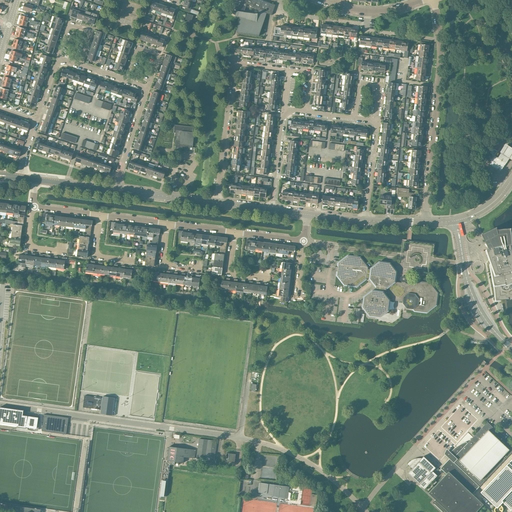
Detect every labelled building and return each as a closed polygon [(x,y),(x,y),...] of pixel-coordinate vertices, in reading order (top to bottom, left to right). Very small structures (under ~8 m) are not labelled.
[(239,22),(237,33),(259,36),(267,14),(272,15),(276,5),(265,1),(262,0),(234,0),(230,12),(236,15),(235,16),(237,17),(239,17),(238,22),(239,22)] [(190,9),(192,4),(185,1),(183,7),(185,8),(185,10),(184,10),(191,13),(192,10),(190,9)] [(37,9),(37,8),(38,5),(28,2),(27,5),(25,4),(23,9),(25,10),(25,12),(28,13),(28,11),(31,12),(32,8),(37,10),(36,12),(40,13),(41,10),(37,9)] [(155,11),(158,4),(152,2),(150,9),(155,11)] [(155,11),(161,13),(164,6),(158,4),(155,11)] [(77,19),(80,9),(72,6),(69,13),(71,14),(71,17),(77,19)] [(161,13),(167,15),(170,8),(164,6),(161,13)] [(170,8),(167,15),(173,17),(172,19),(174,20),(176,13),(174,13),(175,10),(170,8)] [(77,19),(82,21),(85,11),(80,9),(77,19)] [(91,13),(85,11),(82,21),(88,23),(92,12),(91,12),(91,13)] [(92,12),(88,23),(94,25),(95,22),(96,22),(99,15),(92,12)] [(187,14),(185,19),(191,22),(193,16),(187,14)] [(21,16),(20,20),(31,23),(40,25),(41,23),(38,22),(38,23),(31,21),(31,19),(21,16)] [(54,16),(52,22),(62,26),(64,20),(54,16)] [(38,31),(40,25),(31,23),(20,20),(19,25),(26,27),(27,24),(37,27),(36,31),(38,31)] [(60,31),(62,26),(52,22),(50,28),(53,29),(60,31)] [(17,32),(34,37),(34,35),(25,32),(26,30),(18,27),(17,32)] [(53,29),(51,35),(58,37),(60,31),(53,29)] [(97,31),(95,37),(102,39),(104,33),(97,31)] [(145,42),(147,34),(141,32),(139,40),(145,42)] [(145,42),(151,43),(153,36),(147,34),(145,42)] [(51,35),(49,40),(56,43),(58,37),(51,35)] [(151,43),(156,45),(159,38),(153,36),(151,43)] [(95,37),(93,42),(100,45),(102,39),(95,37)] [(159,38),(156,45),(162,47),(163,44),(164,41),(164,40),(159,38)] [(13,43),(27,47),(28,45),(25,44),(26,42),(15,39),(13,43)] [(49,40),(47,46),(54,48),(56,43),(49,40)] [(124,42),(123,46),(130,48),(132,43),(125,40),(124,42)] [(93,42),(91,48),(98,50),(100,45),(93,42)] [(419,51),(428,52),(428,46),(425,45),(426,43),(420,42),(419,51)] [(52,54),(54,48),(47,46),(46,48),(45,47),(44,48),(43,50),(44,51),(52,54)] [(123,46),(121,52),(128,54),(130,48),(123,46)] [(91,48),(89,54),(96,56),(99,57),(101,51),(98,50),(91,48)] [(12,50),(10,55),(25,59),(26,57),(22,56),(23,54),(19,53),(12,50)] [(121,52),(119,57),(126,60),(128,54),(121,52)] [(43,61),(50,64),(52,60),(50,60),(51,58),(42,54),(41,57),(44,58),(43,61)] [(96,56),(89,54),(87,60),(94,62),(96,56)] [(166,54),(164,60),(171,62),(173,56),(166,54)] [(10,55),(9,60),(11,60),(17,62),(17,59),(25,61),(26,62),(26,63),(29,64),(30,61),(27,60),(25,59),(10,55)] [(119,57),(117,63),(125,65),(126,60),(119,57)] [(366,71),(367,63),(361,62),(362,58),(358,58),(357,66),(361,66),(360,69),(363,69),(363,71),(366,71)] [(125,65),(117,63),(115,69),(123,71),(125,65)] [(379,64),(378,73),(382,73),(382,72),(385,72),(385,69),(388,70),(389,66),(379,64)] [(162,65),(160,71),(167,73),(169,68),(162,65)] [(67,78),(69,70),(65,69),(65,70),(63,69),(61,76),(67,78)] [(160,71),(158,77),(165,79),(167,73),(160,71)] [(272,72),(271,80),(280,81),(280,78),(279,77),(279,75),(276,75),(276,73),(272,72)] [(343,72),(343,75),(345,76),(345,79),(353,80),(354,77),(352,77),(353,74),(351,74),(351,73),(343,72)] [(86,77),(84,83),(89,85),(92,77),(88,76),(88,77),(86,77)] [(2,81),(17,85),(18,83),(11,81),(12,79),(4,77),(4,79),(3,79),(2,81)] [(41,87),(43,81),(34,77),(33,81),(36,81),(35,84),(41,87)] [(96,79),(92,77),(89,85),(95,87),(97,80),(95,80),(96,79)] [(158,77),(156,82),(163,85),(165,79),(158,77)] [(105,90),(108,83),(104,81),(104,82),(101,82),(99,88),(105,90)] [(163,85),(156,82),(154,88),(161,91),(163,85)] [(53,92),(61,94),(63,88),(56,86),(55,88),(54,88),(53,92)] [(0,90),(0,92),(15,97),(15,95),(9,93),(9,90),(1,88),(1,90),(0,90)] [(39,94),(40,92),(31,89),(30,92),(32,93),(31,96),(39,98),(40,95),(39,94)] [(122,96),(128,98),(130,90),(127,89),(126,90),(124,89),(122,96)] [(130,90),(128,98),(131,99),(130,102),(136,104),(138,97),(135,96),(136,93),(134,93),(134,91),(130,90)] [(152,93),(150,97),(158,99),(160,100),(162,94),(153,91),(153,93),(152,93)] [(59,100),(61,94),(53,92),(52,95),(53,96),(52,98),(59,100)] [(39,98),(31,96),(29,102),(28,101),(27,104),(34,106),(35,104),(36,104),(36,102),(37,102),(39,98)] [(150,101),(150,103),(156,105),(158,99),(150,97),(149,101),(150,101)] [(248,101),(240,100),(239,106),(240,106),(240,107),(241,107),(241,108),(242,107),(243,107),(246,107),(245,109),(247,109),(248,101)] [(323,101),(314,100),(314,103),(315,103),(315,106),(318,106),(317,109),(325,110),(325,106),(322,106),(323,101)] [(350,104),(342,103),(341,109),(339,109),(338,112),(345,113),(345,110),(348,110),(348,108),(350,108),(350,104)] [(148,108),(146,114),(152,116),(152,117),(155,118),(156,115),(153,114),(154,111),(148,108)] [(48,109),(46,115),(55,118),(56,118),(58,112),(55,111),(48,109)] [(124,109),(123,111),(122,111),(121,111),(120,114),(121,114),(122,115),(130,117),(131,113),(130,113),(131,111),(124,109)] [(119,117),(118,119),(127,122),(127,121),(129,121),(130,117),(122,115),(121,114),(120,114),(119,117)] [(46,115),(45,121),(53,123),(55,118),(46,115)] [(5,123),(11,125),(13,118),(7,116),(5,123)] [(117,122),(116,125),(118,126),(125,128),(127,122),(118,119),(117,122)] [(16,127),(22,129),(25,121),(21,120),(21,121),(19,120),(16,127)] [(28,122),(25,121),(22,129),(28,131),(30,124),(28,124),(28,122)] [(195,127),(174,125),(173,133),(176,133),(174,148),(189,150),(190,147),(192,148),(195,127)] [(49,128),(41,126),(40,129),(41,130),(41,132),(47,134),(49,128)] [(142,126),(140,132),(148,134),(149,134),(150,132),(149,131),(148,130),(148,128),(142,126)] [(112,137),(115,138),(121,140),(123,134),(117,132),(114,131),(112,137)] [(140,132),(138,137),(147,140),(148,137),(149,135),(148,134),(140,132)] [(136,139),(135,143),(146,146),(145,146),(147,140),(138,137),(137,139),(136,139)] [(37,138),(34,147),(37,148),(36,149),(38,149),(38,151),(42,152),(44,144),(39,142),(40,139),(37,138)] [(7,146),(4,145),(2,151),(7,153),(10,147),(10,144),(8,143),(7,146)] [(113,143),(111,149),(118,151),(120,148),(118,147),(119,145),(113,143)] [(141,151),(141,149),(144,149),(145,149),(146,146),(135,143),(134,146),(135,147),(134,149),(141,151)] [(46,152),(48,153),(50,146),(44,144),(42,152),(46,153),(46,152)] [(498,158),(506,162),(508,158),(511,160),(511,159),(511,148),(504,144),(499,152),(501,153),(498,158)] [(21,150),(15,148),(13,156),(17,158),(17,156),(19,157),(21,150)] [(492,148),(487,157),(491,160),(489,164),(500,171),(506,162),(498,158),(494,156),(497,151),(492,148)] [(117,155),(118,151),(111,149),(109,155),(115,157),(116,155),(117,155)] [(73,154),(67,152),(65,159),(68,161),(69,159),(71,160),(73,154)] [(86,158),(83,157),(80,164),(84,166),(84,165),(86,165),(88,159),(89,159),(89,156),(87,155),(86,158)] [(92,167),(98,169),(101,160),(98,159),(97,162),(94,160),(92,167)] [(127,167),(128,167),(130,168),(130,169),(134,170),(136,162),(129,160),(127,167)] [(138,170),(140,171),(142,164),(136,162),(134,170),(137,171),(138,170)] [(106,164),(103,172),(107,173),(107,172),(109,173),(112,166),(106,164)] [(162,171),(159,170),(156,178),(160,179),(161,178),(163,178),(165,170),(163,169),(162,171)] [(408,180),(406,180),(405,187),(409,188),(409,186),(417,187),(417,181),(408,180)] [(279,188),(279,194),(282,194),(281,200),(287,200),(289,192),(289,189),(287,189),(286,191),(283,191),(283,189),(279,188)] [(409,198),(408,208),(415,209),(416,198),(414,197),(414,194),(408,193),(409,189),(397,188),(397,197),(409,198)] [(381,195),(380,204),(387,205),(387,209),(393,209),(395,196),(391,196),(381,195)] [(18,214),(18,217),(24,217),(24,211),(25,211),(26,206),(14,205),(13,214),(18,214)] [(52,225),(53,216),(47,215),(47,214),(43,213),(43,219),(46,219),(45,224),(52,225)] [(59,226),(66,227),(67,217),(60,217),(59,226)] [(80,219),(79,228),(85,229),(85,228),(85,225),(91,226),(92,226),(92,221),(80,219)] [(120,233),(121,224),(114,223),(114,222),(111,222),(110,228),(114,229),(113,233),(120,233)] [(127,234),(133,235),(135,226),(128,225),(127,234)] [(133,235),(134,235),(133,238),(137,238),(137,236),(140,236),(142,227),(135,226),(133,235)] [(496,227),(481,234),(483,239),(487,238),(490,245),(487,246),(489,250),(487,250),(492,265),(491,265),(495,290),(496,300),(509,299),(508,297),(509,297),(510,300),(511,298),(511,268),(511,267),(511,266),(511,256),(511,245),(511,244),(511,241),(511,228),(497,230),(496,228),(497,228),(496,227)] [(153,237),(153,234),(159,234),(160,229),(148,228),(147,237),(153,237)] [(187,242),(188,233),(182,232),(182,231),(179,230),(178,237),(181,237),(180,241),(187,242)] [(12,231),(11,238),(20,239),(21,232),(12,231)] [(187,242),(194,243),(195,233),(188,233),(187,242)] [(194,243),(201,243),(202,234),(195,233),(194,243)] [(220,246),(220,245),(220,243),(226,243),(227,243),(227,238),(215,236),(214,245),(220,246)] [(19,246),(20,239),(11,238),(10,245),(13,245),(13,248),(20,249),(20,246),(19,246)] [(255,250),(256,241),(250,240),(250,239),(246,239),(245,249),(255,250)] [(262,251),(269,252),(270,243),(263,242),(262,251)] [(275,253),(282,254),(284,244),(277,243),(275,253)] [(156,253),(157,246),(152,245),(147,244),(146,251),(156,253)] [(282,254),(288,254),(288,253),(288,251),(294,251),(295,251),(295,246),(284,244),(282,254)] [(26,264),(27,255),(27,252),(24,252),(24,255),(19,254),(18,263),(26,264)] [(26,264),(33,265),(35,256),(35,253),(32,253),(31,256),(27,255),(26,264)] [(214,253),(213,260),(223,261),(224,254),(219,254),(214,253)] [(33,265),(41,266),(42,257),(43,254),(39,254),(39,257),(35,256),(33,265)] [(41,266),(48,267),(50,258),(50,255),(47,255),(47,258),(42,257),(41,266)] [(335,267),(334,271),(337,272),(336,275),(344,285),(356,287),(366,279),(366,278),(366,277),(369,278),(369,279),(376,287),(376,290),(372,290),(364,296),(362,307),(369,316),(377,317),(380,317),(388,311),(389,300),(399,301),(399,300),(403,301),(402,303),(405,306),(407,309),(413,309),(414,311),(426,313),(436,305),(438,293),(430,283),(418,282),(416,283),(412,286),(411,284),(405,283),(405,282),(406,280),(401,280),(401,282),(395,282),(396,272),(390,263),(379,262),(373,267),(370,269),(370,270),(367,269),(368,268),(367,268),(367,267),(360,257),(348,255),(338,263),(337,267),(335,267)] [(48,267),(56,268),(57,259),(58,256),(54,256),(54,259),(50,258),(48,267)] [(62,260),(57,259),(56,268),(64,269),(66,257),(62,257),(62,260)] [(154,266),(155,259),(145,258),(143,258),(143,261),(145,262),(144,265),(154,266)] [(213,260),(212,267),(222,268),(223,261),(213,260)] [(94,264),(95,262),(91,261),(91,264),(87,263),(85,272),(93,273),(94,264)] [(282,261),(282,269),(291,270),(292,263),(287,262),(282,261)] [(93,273),(101,274),(102,265),(102,263),(99,262),(99,265),(94,264),(93,273)] [(106,266),(102,265),(101,274),(108,275),(110,267),(110,264),(106,263),(106,266)] [(108,275),(116,276),(117,267),(117,265),(114,264),(114,267),(110,267),(108,275)] [(116,276),(123,277),(125,269),(125,266),(122,265),(122,268),(117,267),(116,276)] [(125,269),(123,277),(131,278),(133,267),(129,266),(129,269),(125,269)] [(153,281),(161,282),(162,273),(162,270),(159,270),(158,273),(154,272),(153,281)] [(161,282),(169,283),(170,274),(170,271),(166,271),(166,274),(162,273),(161,282)] [(169,283),(176,284),(177,275),(177,272),(174,272),(174,275),(170,274),(169,283)] [(176,284),(183,285),(184,276),(185,273),(182,273),(181,276),(177,275),(176,284)] [(183,285),(191,286),(192,277),(192,274),(189,274),(189,277),(184,276),(183,285)] [(196,278),(192,277),(191,286),(199,287),(200,275),(197,275),(196,278)] [(229,282),(230,279),(226,278),(226,281),(222,281),(221,289),(228,290),(229,282)] [(236,291),(237,283),(237,280),(234,279),(233,282),(229,282),(228,290),(236,291)] [(236,291),(243,292),(245,284),(245,281),(242,280),(241,283),(237,283),(236,291)] [(243,292),(251,293),(252,284),(252,282),(249,281),(249,284),(245,284),(243,292)] [(259,294),(260,286),(260,283),(257,282),(256,285),(252,284),(251,293),(259,294)] [(264,286),(260,286),(259,294),(266,295),(268,283),(265,283),(264,286)] [(288,290),(279,289),(278,296),(282,296),(282,300),(288,301),(289,297),(288,297),(288,290)] [(360,308),(354,308),(352,323),(358,324),(360,308)] [(84,396),(83,407),(101,410),(100,413),(115,415),(117,401),(114,398),(103,397),(102,398),(84,396)] [(0,407),(0,424),(24,428),(24,427),(27,427),(27,428),(30,428),(36,429),(38,418),(35,417),(35,416),(30,417),(23,416),(23,411),(0,407)] [(44,415),(42,431),(66,434),(68,418),(44,415)] [(453,449),(451,452),(450,451),(448,453),(446,455),(450,458),(441,468),(447,474),(441,480),(430,492),(429,493),(436,499),(433,502),(442,511),(476,511),(484,504),(473,494),(511,452),(511,445),(488,422),(468,443),(466,442),(463,443),(459,445),(456,447),(453,449)] [(199,439),(197,458),(213,461),(214,461),(215,458),(217,441),(199,439)] [(164,462),(159,496),(160,496),(165,497),(166,497),(169,470),(169,468),(170,466),(175,466),(175,462),(183,463),(184,457),(194,459),(196,450),(191,450),(187,449),(169,447),(168,459),(167,462),(164,462)] [(226,462),(234,463),(235,454),(227,453),(226,462)] [(410,461),(408,464),(412,468),(408,473),(421,485),(425,489),(426,488),(430,492),(441,480),(437,476),(435,473),(433,471),(436,468),(435,467),(424,456),(422,458),(419,458),(417,459),(415,459),(412,460),(411,462),(410,461)] [(511,459),(480,492),(488,500),(497,508),(502,502),(511,510),(511,509),(511,459)] [(261,483),(260,493),(266,494),(267,492),(268,493),(268,495),(271,495),(271,494),(285,496),(287,487),(261,483)]
